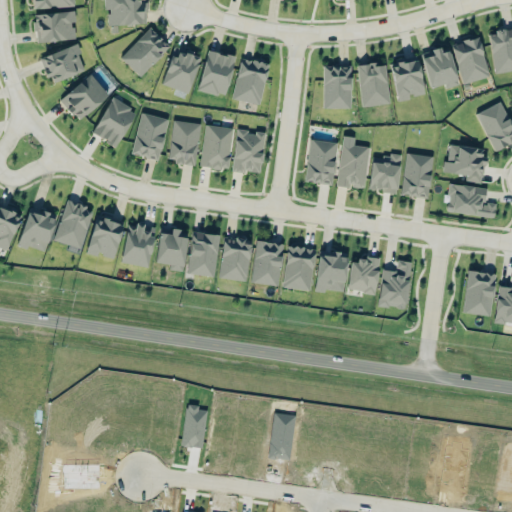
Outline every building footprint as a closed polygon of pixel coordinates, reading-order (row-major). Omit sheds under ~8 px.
[(144,0),(103,0),(104,9),(107,9),(107,24),(146,23),(144,0)] [(33,14),(35,42),(75,38),(74,24),(75,24),(74,10),(33,14)] [(120,57),(140,76),(168,46),(148,27),(120,57)] [(494,73),(511,70),(511,28),(488,32),(494,73)] [(451,43),(462,84),(489,76),(478,36),(451,43)] [(49,83),(85,69),(75,43),(39,57),(49,83)] [(161,84),(188,93),(199,55),(173,47),(161,84)] [(448,50),(440,52),(439,48),(420,53),(429,87),(443,84),(444,88),(457,84),(448,50)] [(234,56),(206,49),(197,89),(224,96),(234,56)] [(396,101),(408,99),(407,96),(423,93),(415,56),(388,62),(396,101)] [(267,63),(240,57),(231,98),(259,104),(267,63)] [(360,106),(387,104),(385,63),(357,64),(360,106)] [(322,108),(350,107),(349,65),(322,65),(322,108)] [(59,99),(78,121),(107,94),(89,73),(59,99)] [(135,111),(111,97),(90,132),(114,146),(135,111)] [(475,113),(494,151),(511,142),(511,141),(511,140),(511,126),(499,101),(475,113)] [(130,153),(157,160),(167,118),(140,112),(130,153)] [(167,161),(195,164),(199,123),(171,120),(167,161)] [(231,127),(203,124),(199,166),(227,169),(231,127)] [(258,173),(264,133),(236,129),(230,169),(258,173)] [(303,180),(330,184),(336,142),(309,138),(303,180)] [(368,146),(340,143),(336,185),(363,188),(368,146)] [(465,174),(465,181),(481,182),(483,147),(448,145),(447,161),(442,160),(441,172),(465,174)] [(427,197),(431,155),(404,153),(400,195),(427,197)] [(395,192),(399,157),(371,154),(367,189),(395,192)] [(445,211),(493,216),(494,203),(484,202),(485,187),(448,183),(445,211)] [(53,240),(80,249),(92,208),(65,200),(53,240)] [(0,247),(5,249),(19,211),(0,204),(0,247)] [(17,244),(45,251),(54,215),(27,207),(17,244)] [(85,251),(112,259),(122,221),(95,213),(85,251)] [(127,222),(119,261),(146,267),(154,227),(127,222)] [(154,262),(168,264),(167,269),(181,271),(187,232),(158,228),(154,262)] [(187,274),(214,275),(217,233),(189,231),(187,274)] [(216,277),(244,281),(251,240),(223,236),(216,277)] [(249,282),(276,285),(281,243),(254,240),(249,282)] [(308,290),(314,248),(286,245),(281,286),(308,290)] [(314,288),(341,292),(346,254),(318,251),(314,288)] [(349,261),(346,290),(374,293),(377,258),(357,256),(356,262),(349,261)] [(404,308),(410,261),(396,259),(395,270),(381,269),(376,305),(404,308)] [(489,315),(494,273),(466,270),(461,312),(489,315)] [(511,282),(511,287),(497,285),(492,322),(511,323),(511,282)]
